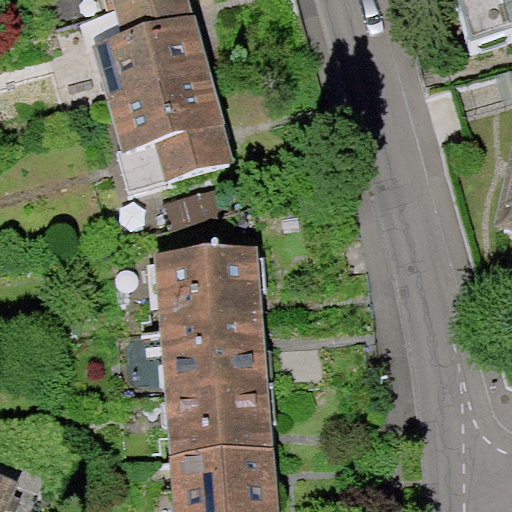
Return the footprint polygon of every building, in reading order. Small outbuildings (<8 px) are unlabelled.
[(112,109),(204,84),(187,22),(180,0),(173,0),(129,12),(139,47),(98,58),(112,109)] [(107,0),(112,17),(129,12),(173,0),(107,0)] [(511,0),(454,0),(470,55),(511,43),(511,0)] [(212,110),(204,84),(112,109),(126,156),(117,159),(129,199),(229,171),(212,110)] [(159,267),(164,335),(257,328),(255,298),(265,298),(263,278),(262,265),(252,266),(252,260),(159,267)] [(257,328),(164,335),(169,401),(272,393),(270,357),(260,358),(258,343),(257,328)] [(272,393),(169,401),(175,467),(268,459),(266,441),(266,430),(275,429),(272,393)] [(281,511),(281,496),(270,491),(269,476),(268,459),(175,467),(178,511),(281,511)] [(0,511),(5,511),(11,499),(0,494),(0,511)]
